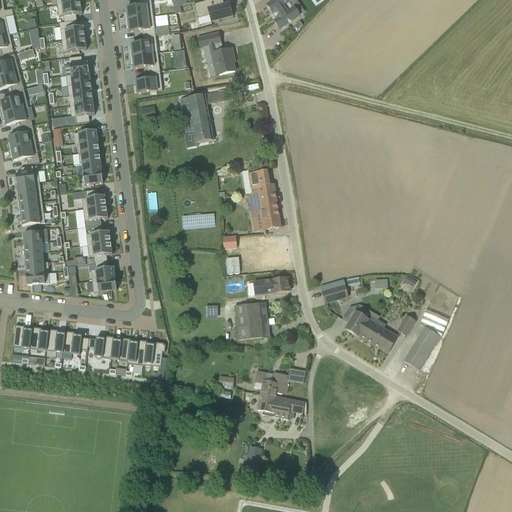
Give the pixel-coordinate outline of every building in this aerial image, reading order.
[(125,21),(126,21),(126,22),(148,19),(147,7),(152,7),(151,0),(139,2),(140,8),(126,10),(127,15),(125,15),(125,21)] [(233,18),(231,8),(227,8),(226,5),(224,5),(222,0),(215,0),(194,5),(198,20),(209,17),(211,23),(233,18)] [(290,2),(293,0),(276,0),(267,7),(273,14),(274,14),(278,20),(274,23),(280,31),(300,17),(299,16),(290,2)] [(3,1),(0,1),(0,19),(5,19),(13,17),(12,12),(4,13),(3,1)] [(80,4),(57,7),(59,18),(64,18),(65,25),(77,23),(76,16),(82,16),(82,15),(80,4)] [(0,38),(9,37),(5,19),(0,19),(0,38)] [(148,19),(126,22),(126,23),(126,29),(129,28),(129,34),(143,32),(143,38),(155,37),(155,30),(150,31),(148,19)] [(36,20),(28,22),(30,30),(38,29),(36,20)] [(65,25),(60,26),(62,43),(85,40),(84,29),(78,30),(77,23),(65,25)] [(219,35),(198,40),(200,50),(221,45),(219,35)] [(9,37),(0,38),(0,51),(1,51),(2,58),(13,55),(9,37)] [(129,52),(130,57),(130,58),(153,56),(152,44),(156,43),(155,37),(143,38),(144,44),(131,46),(131,51),(129,52)] [(40,40),(32,42),(33,50),(41,48),(40,46),(40,40)] [(85,40),(62,43),(63,54),(87,51),(86,51),(85,40)] [(21,62),(36,58),(34,50),(19,55),(21,62)] [(219,77),(235,73),(233,65),(235,64),(232,50),(214,55),(219,77)] [(176,69),(186,69),(185,52),(175,52),(176,69)] [(0,78),(19,74),(15,56),(3,59),(5,65),(0,66),(0,78)] [(147,69),(148,75),(160,73),(159,67),(155,67),(153,56),(130,58),(131,65),(133,65),(134,70),(147,69)] [(70,67),(65,67),(66,78),(90,75),(88,65),(89,65),(89,64),(82,65),(81,59),(69,60),(70,67)] [(157,95),(156,93),(158,93),(156,80),(161,80),(160,73),(148,75),(149,81),(135,83),(136,88),(134,88),(135,94),(137,94),(137,95),(150,94),(151,96),(157,95)] [(19,74),(0,78),(0,91),(11,88),(12,94),(24,91),(19,74)] [(90,75),(66,78),(67,88),(91,86),(90,75)] [(91,86),(67,88),(69,98),(92,96),(91,86)] [(2,109),(0,109),(2,116),(28,110),(24,92),(24,91),(12,94),(14,100),(1,104),(2,109)] [(181,101),(187,135),(193,134),(195,146),(213,142),(206,105),(220,102),(219,94),(205,97),(205,96),(204,96),(181,101)] [(92,96),(69,98),(70,109),(93,106),(92,96)] [(93,106),(70,109),(71,118),(76,118),(77,125),(90,124),(89,116),(95,116),(95,114),(94,115),(93,106)] [(142,110),(144,122),(156,120),(153,108),(142,110)] [(28,110),(2,116),(3,122),(5,122),(6,127),(19,124),(21,130),(33,128),(31,121),(26,122),(24,111),(29,110),(28,110)] [(10,144),(8,144),(9,151),(36,146),(33,128),(21,130),(22,136),(9,139),(10,144)] [(97,133),(74,135),(75,147),(77,146),(98,144),(97,133)] [(98,144),(77,146),(79,156),(99,154),(98,144)] [(36,146),(9,151),(11,158),(13,157),(14,163),(27,160),(28,167),(40,165),(36,146)] [(99,154),(79,156),(80,166),(83,166),(100,163),(99,154)] [(100,163),(83,166),(84,176),(102,173),(100,163)] [(21,176),(16,177),(17,187),(40,184),(38,174),(34,174),(33,168),(20,170),(21,176)] [(102,173),(84,176),(85,187),(86,187),(86,186),(102,184),(102,185),(103,185),(102,173)] [(268,173),(249,176),(252,195),(259,194),(259,196),(275,194),(274,186),(270,187),(268,173)] [(40,184),(17,187),(19,197),(41,194),(40,184)] [(87,200),(82,200),(83,212),(107,209),(105,198),(106,198),(99,198),(98,192),(86,193),(87,200)] [(41,194),(19,197),(20,207),(42,204),(41,194)] [(262,216),(264,231),(280,228),(275,194),(259,196),(259,194),(252,195),(248,195),(252,218),(262,216)] [(42,204),(20,207),(21,218),(44,215),(42,204)] [(107,209),(83,212),(85,223),(86,230),(101,228),(101,221),(108,220),(108,219),(107,209)] [(44,215),(21,218),(23,228),(45,225),(44,215)] [(101,228),(86,230),(86,236),(88,248),(111,245),(110,234),(110,233),(102,234),(101,228)] [(41,234),(24,235),(24,246),(42,245),(48,244),(47,231),(41,232),(41,234)] [(234,251),(254,248),(253,239),(233,242),(234,251)] [(42,245),(24,246),(25,256),(43,255),(42,245)] [(111,245),(88,248),(89,259),(94,258),(95,265),(107,263),(107,257),(113,256),(113,255),(112,255),(111,245)] [(259,263),(260,270),(275,267),(275,265),(281,264),(280,255),(273,256),(272,245),(256,247),(257,252),(254,252),(256,263),(259,263)] [(43,255),(25,256),(26,266),(44,265),(43,255)] [(240,257),(228,258),(229,274),(241,273),(240,257)] [(96,272),(91,272),(92,283),(115,281),(114,270),(114,269),(108,270),(107,263),(95,265),(96,272)] [(44,265),(26,266),(26,276),(49,275),(48,264),(44,265)] [(49,275),(26,276),(27,287),(50,285),(49,275)] [(76,276),(68,277),(69,278),(70,286),(77,285),(76,276)] [(182,289),(181,278),(171,279),(171,289),(182,289)] [(402,283),(407,286),(410,280),(406,278),(402,283)] [(288,280),(254,284),(254,287),(255,296),(255,298),(264,297),(290,293),(288,280)] [(115,281),(92,283),(94,295),(116,292),(117,292),(115,281)] [(376,290),(389,290),(389,281),(375,281),(376,290)] [(348,299),(345,287),(322,294),(325,305),(348,299)] [(234,308),(236,319),(268,315),(266,304),(234,308)] [(425,329),(404,363),(419,373),(420,372),(440,339),(441,339),(449,321),(426,311),(419,326),(425,329)] [(359,338),(366,342),(377,322),(370,318),(368,321),(356,314),(345,331),(358,339),(359,338)] [(268,315),(236,319),(238,342),(263,339),(263,340),(270,339),(268,315)] [(406,317),(396,332),(406,338),(416,323),(406,317)] [(388,355),(398,339),(383,330),(385,327),(377,322),(366,342),(388,355)] [(15,327),(13,348),(30,350),(32,332),(31,332),(25,331),(25,329),(15,327)] [(32,332),(30,350),(46,353),(48,334),(42,333),(42,331),(32,329),(31,332),(32,332)] [(48,334),(46,353),(47,353),(57,354),(63,355),(65,336),(58,335),(59,333),(48,331),(48,334)] [(65,336),(63,355),(72,356),(80,357),(80,352),(88,353),(88,349),(89,341),(82,340),(82,338),(81,338),(75,337),(75,335),(65,333),(65,336)] [(89,341),(88,349),(95,350),(94,358),(111,360),(113,342),(114,342),(114,339),(104,338),(103,341),(96,340),(96,342),(89,341)] [(113,342),(111,360),(127,362),(128,363),(130,344),(131,344),(131,341),(121,340),(120,343),(114,342),(113,342)] [(127,362),(127,365),(144,367),(147,346),(148,344),(137,342),(137,345),(131,344),(130,344),(128,363),(127,362)] [(147,346),(144,367),(159,369),(161,369),(162,360),(163,354),(165,354),(166,347),(164,347),(164,346),(154,344),(154,347),(147,346)] [(253,390),(262,392),(261,396),(276,399),(276,395),(282,396),(286,397),(287,395),(288,387),(289,388),(289,387),(288,386),(289,383),(303,386),(306,373),(290,370),(289,378),(277,375),(274,375),(274,376),(257,373),(253,390)] [(234,389),(235,379),(223,379),(223,389),(234,389)] [(305,404),(276,399),(261,396),(259,407),(290,413),(302,416),(305,404)] [(263,417),(288,422),(290,413),(259,407),(258,412),(263,413),(263,417)] [(230,434),(229,425),(220,426),(221,436),(230,434)] [(249,448),(247,461),(249,461),(248,467),(257,469),(258,463),(259,463),(261,451),(249,448)]
